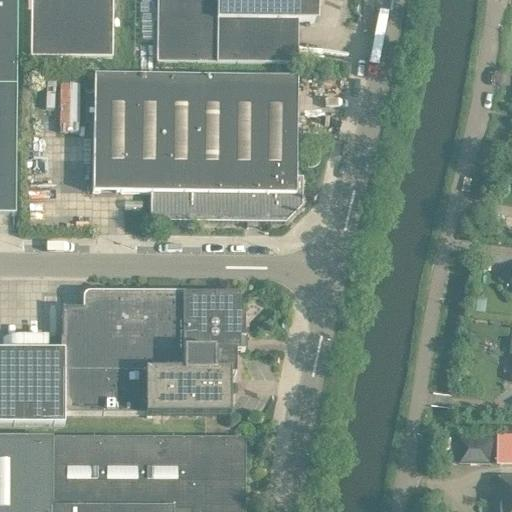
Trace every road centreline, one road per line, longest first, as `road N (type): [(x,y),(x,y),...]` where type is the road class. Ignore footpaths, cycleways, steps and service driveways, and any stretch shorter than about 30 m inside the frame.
road 1 (unclassified): [(400,511),(491,0)]
road 2 (unclassified): [(337,266),(0,263)]
road 3 (unclassified): [(337,266),(391,0)]
road 4 (unclassified): [(290,511),(337,266)]
